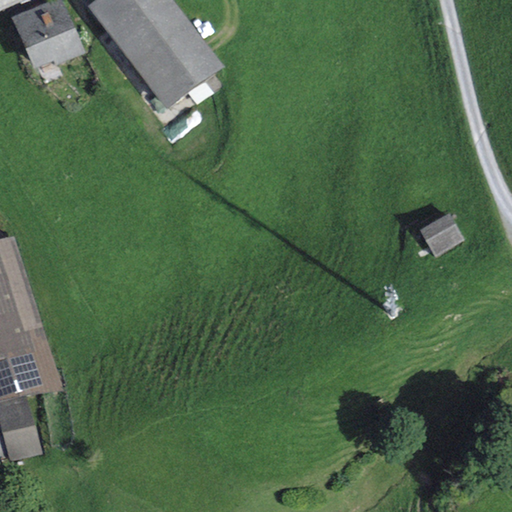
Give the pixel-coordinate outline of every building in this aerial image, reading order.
[(0,0),(0,10),(24,0),(0,0)] [(169,0),(108,0),(101,6),(116,24),(109,29),(170,109),(204,83),(213,94),(226,83),(218,72),(222,69),(169,0)] [(19,22),(38,66),(54,59),(77,49),(58,5),(42,12),(40,6),(32,10),(34,16),(19,22)] [(57,66),(80,56),(77,49),(54,59),(57,66)] [(422,233),(433,252),(461,236),(450,217),(446,219),(443,221),(441,223),(437,224),(428,230),(425,232),(422,233)] [(433,252),(437,258),(464,242),(461,236),(433,252)] [(0,358),(43,347),(15,245),(0,248),(0,358)] [(43,347),(0,358),(0,403),(23,397),(54,389),(43,347)] [(11,459),(38,452),(23,397),(0,403),(0,455),(10,453),(11,459)]
